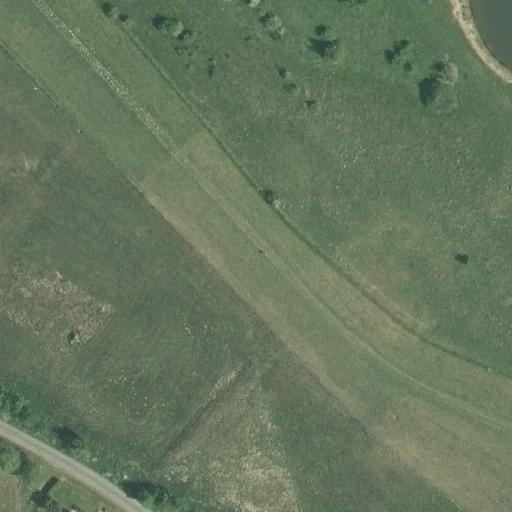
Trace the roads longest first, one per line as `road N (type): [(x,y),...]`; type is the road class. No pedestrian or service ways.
road 1 (track): [(511,430),(391,370),(348,337),(36,0)]
road 2 (unclassified): [(139,511),(0,427)]
